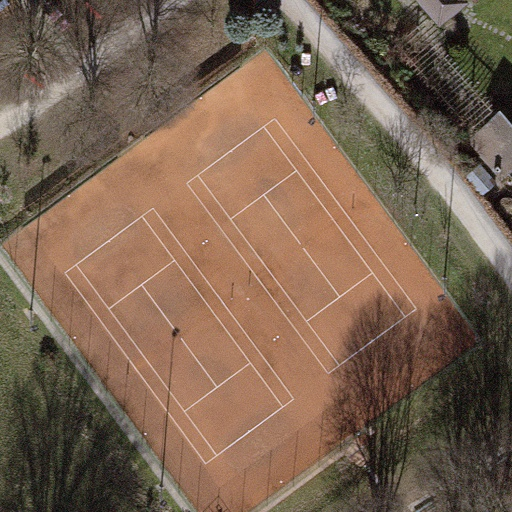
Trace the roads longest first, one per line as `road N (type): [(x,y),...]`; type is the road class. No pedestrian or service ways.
road 1 (track): [(511,274),(294,0)]
road 2 (track): [(172,0),(0,128)]
